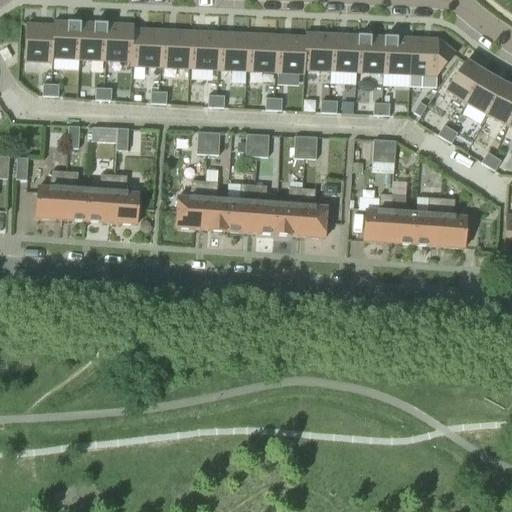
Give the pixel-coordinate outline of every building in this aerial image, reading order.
[(53,27),(51,60),(53,60),(78,62),(80,24),(53,23),(53,27)] [(80,24),(78,62),(105,63),(107,25),(80,24)] [(107,25),(105,63),(130,64),(132,64),(133,31),(134,27),(107,25)] [(26,26),(25,63),(53,64),(53,60),(51,60),(53,27),(26,26)] [(130,64),(130,68),(160,69),(162,32),(158,32),(158,31),(150,31),(133,31),(132,64),(130,64)] [(162,32),(160,69),(189,71),(190,33),(186,33),(179,32),(179,33),(162,32)] [(190,33),(189,71),(217,72),(219,35),(215,35),(215,34),(207,34),(190,33)] [(219,35),(217,72),(246,74),(248,36),(219,35)] [(305,39),(303,72),(305,72),(330,73),(331,36),(305,35),(305,39)] [(248,36),(246,74),(274,75),(276,38),(248,36)] [(331,36),(330,73),(356,75),(358,37),(331,36)] [(358,37),(356,75),(383,76),(385,38),(358,37)] [(276,38),(274,75),(304,76),(305,72),(303,72),(305,39),(301,39),(301,38),(294,38),(294,39),(276,38)] [(385,38),(383,76),(409,77),(411,40),(385,38)] [(411,40),(409,77),(436,78),(455,55),(438,41),(411,40)] [(466,62),(445,93),(464,105),(482,76),(483,74),(476,69),(467,63),(466,62)] [(482,76),(464,105),(467,107),(485,117),(501,86),(502,85),(495,80),(485,75),(483,74),(482,76)] [(501,86),(485,117),(487,118),(507,128),(511,115),(511,89),(504,85),(502,85),(501,86)] [(42,98),(50,98),(51,87),(43,86),(42,98)] [(51,87),(50,98),(59,99),(59,87),(51,87)] [(95,102),(103,102),(104,90),(95,90),(95,102)] [(104,90),(103,102),(111,103),(112,91),(104,90)] [(158,106),(159,94),(151,94),(150,106),(158,106)] [(159,94),(158,106),(166,106),(167,94),(159,94)] [(216,110),(216,98),(208,97),(208,109),(216,110)] [(224,98),(216,98),(216,110),(224,110),(224,98)] [(265,112),(273,112),(274,100),(266,100),(265,112)] [(282,101),(274,100),(273,112),(281,113),(282,101)] [(328,115),(329,103),(321,103),(320,115),(328,115)] [(329,103),(328,115),(336,115),(337,103),(329,103)] [(420,104),(413,115),(420,119),(426,109),(420,104)] [(381,118),(382,106),(374,105),(373,117),(381,118)] [(382,106),(381,118),(389,118),(390,106),(382,106)] [(437,137),(444,141),(451,131),(444,127),(437,137)] [(78,151),(79,129),(68,128),(67,150),(78,151)] [(128,131),(117,130),(116,153),(127,153),(128,131)] [(457,135),(451,131),(444,141),(451,146),(457,135)] [(196,156),(207,157),(208,135),(197,134),(196,156)] [(208,135),(207,157),(218,157),(220,135),(208,135)] [(245,158),(256,159),(257,137),(246,136),(245,158)] [(257,137),(256,159),(267,159),(269,137),(257,137)] [(293,161),(305,161),(306,139),(294,138),(293,161)] [(316,162),(317,139),(306,139),(305,161),(316,162)] [(372,164),(383,165),(384,143),(373,142),(372,164)] [(395,143),(385,143),(384,143),(383,165),(394,165),(395,143)] [(488,169),(494,159),(487,154),(481,165),(488,169)] [(0,158),(0,180),(8,181),(9,159),(0,158)] [(17,159),(15,182),(26,183),(28,160),(17,159)] [(501,163),(494,159),(488,169),(495,173),(501,163)] [(361,165),(352,165),(351,176),(360,176),(361,165)] [(61,222),(64,173),(52,173),(51,188),(38,187),(36,220),(61,222)] [(86,224),(88,190),(77,190),(79,174),(64,173),(61,222),(86,224)] [(111,225),(114,177),(101,176),(100,191),(88,190),(86,224),(111,225)] [(114,177),(111,225),(136,227),(138,194),(126,193),(127,178),(114,177)] [(200,232),(204,183),(192,182),(191,198),(178,197),(175,230),(200,232)] [(225,233),(227,201),(216,200),(218,184),(204,183),(200,232),(225,233)] [(250,235),(253,187),(241,186),(240,202),(227,201),(225,233),(250,235)] [(274,237),(277,205),(265,204),(266,188),(253,187),(250,235),(274,237)] [(299,239),(303,191),(289,190),(288,205),(277,205),(274,237),(299,239)] [(303,191),(299,239),(324,241),(325,224),(326,209),(326,208),(314,207),(315,192),(303,191)] [(359,198),(358,210),(366,211),(365,224),(363,244),(388,245),(392,198),(379,197),(379,200),(359,198)] [(413,247),(416,214),(404,213),(405,199),(392,198),(388,245),(413,247)] [(416,214),(413,247),(438,249),(442,201),(428,200),(417,199),(416,214)] [(442,201),(438,249),(463,251),(466,218),(453,217),(454,202),(442,201)] [(337,210),(326,209),(325,224),(336,225),(337,210)] [(511,216),(504,216),(501,254),(511,254),(511,216)]
